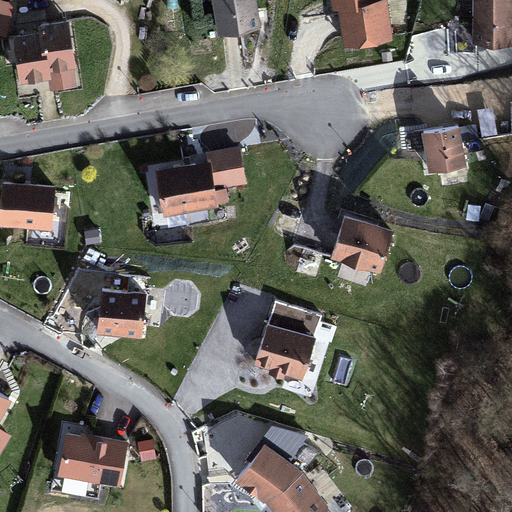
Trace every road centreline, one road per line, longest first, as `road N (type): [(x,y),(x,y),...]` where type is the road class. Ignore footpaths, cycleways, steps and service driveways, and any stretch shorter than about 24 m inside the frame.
road 1 (residential): [(0,144),(269,103),(321,114)]
road 2 (residential): [(0,316),(164,413),(186,461),(188,511)]
